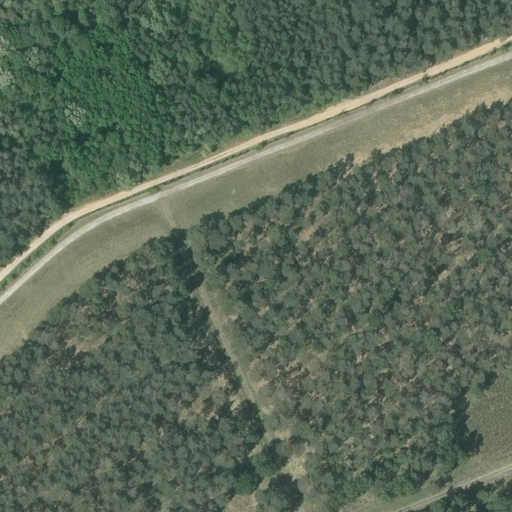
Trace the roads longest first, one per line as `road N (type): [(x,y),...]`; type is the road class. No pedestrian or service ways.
road 1 (track): [(0,296),(83,221),(511,50)]
road 2 (track): [(511,39),(65,218),(0,278)]
road 3 (track): [(400,511),(511,467)]
